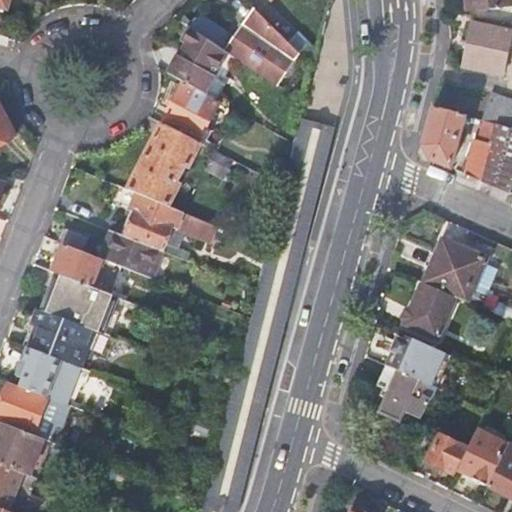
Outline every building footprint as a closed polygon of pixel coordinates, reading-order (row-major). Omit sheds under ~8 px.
[(0,0),(0,11),(4,13),(5,8),(8,9),(10,0),(0,0)] [(471,0),(473,10),(510,5),(509,0),(471,0)] [(201,14),(189,25),(193,28),(219,45),(228,51),(229,50),(278,83),(284,73),(292,61),(298,52),(277,31),(275,29),(256,9),(237,38),(201,14)] [(277,31),(298,52),(311,65),(316,46),(289,19),(277,31)] [(511,31),(473,23),(464,67),(503,75),(511,31)] [(180,55),(170,72),(185,81),(206,93),(216,75),(206,69),(219,45),(193,28),(185,43),(189,46),(183,56),(180,55)] [(164,123),(200,142),(221,101),(212,96),(206,93),(185,81),(164,123)] [(511,186),(511,101),(491,94),(481,121),(485,122),(479,141),(475,140),(463,174),(509,194),(511,186)] [(430,160),(449,168),(464,117),(433,107),(423,146),(430,160)] [(0,145),(15,137),(0,108),(0,145)] [(237,511),(238,511),(331,126),(300,118),(208,500),(201,511),(237,511)] [(136,194),(170,207),(182,184),(179,182),(186,168),(190,170),(203,144),(200,142),(164,123),(129,190),(136,194)] [(234,161),(217,152),(205,176),(221,185),(234,161)] [(180,258),(188,261),(191,252),(180,247),(186,232),(212,242),(218,227),(170,207),(136,194),(130,210),(136,212),(127,237),(162,251),(180,258)] [(60,243),(65,245),(84,252),(89,239),(66,230),(60,243)] [(152,279),(162,251),(127,237),(113,232),(102,259),(106,261),(152,279)] [(441,240),(423,283),(454,297),(467,302),(485,259),(441,240)] [(62,276),(91,287),(102,259),(84,252),(65,245),(54,273),(62,276)] [(91,287),(96,289),(101,275),(106,261),(102,259),(91,287)] [(101,275),(96,289),(105,293),(111,279),(101,275)] [(64,296),(57,316),(86,327),(99,333),(114,296),(105,293),(96,289),(91,287),(62,276),(56,294),(64,296)] [(454,297),(423,283),(405,325),(436,338),(454,297)] [(158,314),(184,324),(188,314),(162,304),(158,314)] [(86,327),(57,316),(33,307),(26,324),(34,327),(26,347),(29,348),(76,366),(83,344),(80,343),(86,327)] [(450,356),(401,334),(399,338),(397,338),(396,340),(397,340),(393,350),(392,349),(391,351),(393,352),(387,366),(429,385),(435,388),(450,356)] [(26,369),(20,387),(49,398),(68,405),(82,369),(76,366),(29,348),(22,368),(26,369)] [(429,385),(387,366),(378,387),(384,390),(381,397),(406,408),(404,412),(421,419),(430,400),(424,396),(429,385)] [(49,398),(20,387),(10,383),(0,408),(0,422),(34,435),(40,420),(49,398)] [(54,426),(40,420),(34,435),(49,441),(54,426)] [(0,465),(24,474),(38,480),(52,442),(49,441),(34,435),(0,422),(0,423),(0,465)] [(140,433),(115,423),(112,431),(138,441),(140,433)] [(488,486),(509,444),(478,429),(468,450),(458,470),(488,486)] [(447,469),(456,474),(458,470),(468,450),(439,436),(426,463),(445,472),(447,469)] [(511,445),(509,444),(488,486),(488,487),(511,498),(511,445)] [(24,474),(0,465),(0,508),(10,511),(24,474)] [(85,498),(93,501),(120,511),(122,511),(125,503),(88,488),(85,498)] [(90,511),(120,511),(93,501),(89,511),(90,511)]
